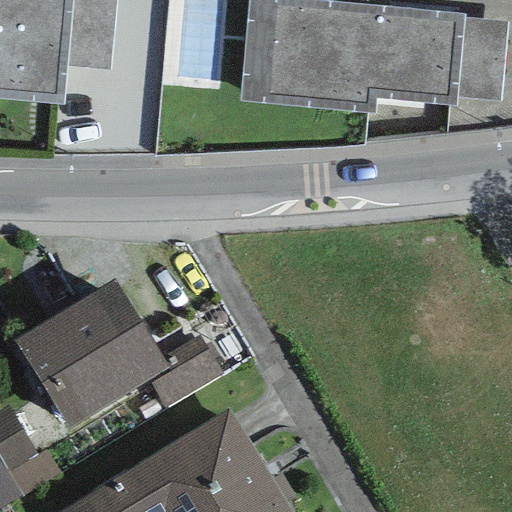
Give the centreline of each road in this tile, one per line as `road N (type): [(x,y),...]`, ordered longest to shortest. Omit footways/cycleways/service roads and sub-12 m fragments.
road 1 (residential): [(511,164),(218,192),(0,195)]
road 2 (unknown): [(158,193),(341,511)]
